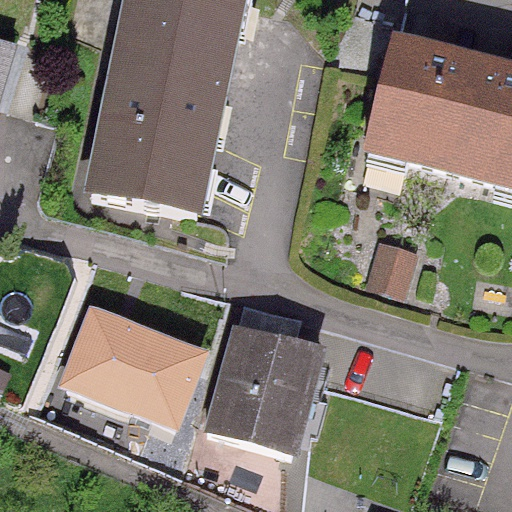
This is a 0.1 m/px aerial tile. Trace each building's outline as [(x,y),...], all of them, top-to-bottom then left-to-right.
[(250,0),(133,0),(89,205),(203,229),(252,0),(250,0)] [(0,135),(21,46),(0,41),(0,135)] [(511,199),(511,82),(394,50),(364,159),(511,199)] [(174,434),(201,366),(96,324),(69,392),(174,434)] [(329,355),(236,330),(208,435),(302,459),(329,355)]
